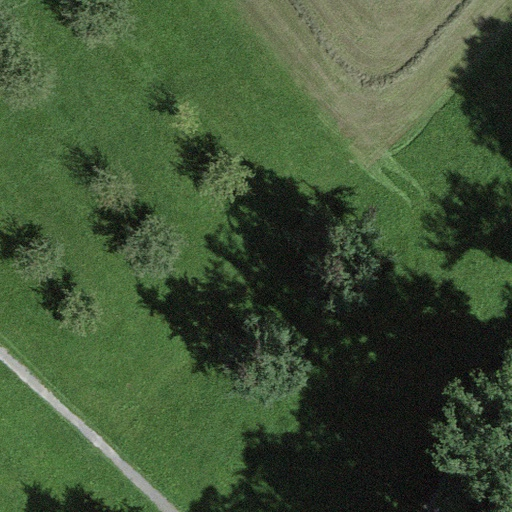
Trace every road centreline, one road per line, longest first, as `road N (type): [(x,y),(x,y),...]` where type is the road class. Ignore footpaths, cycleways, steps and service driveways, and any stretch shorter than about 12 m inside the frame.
road 1 (track): [(0,355),(175,511)]
road 2 (track): [(511,397),(438,511)]
